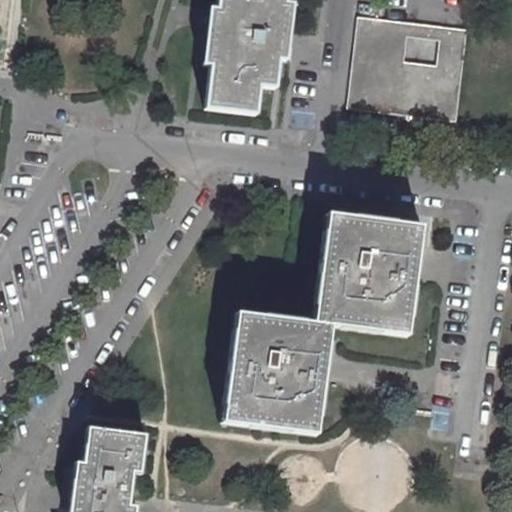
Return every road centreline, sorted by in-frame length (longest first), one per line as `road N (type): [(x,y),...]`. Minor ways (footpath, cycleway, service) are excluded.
road 1 (residential): [(84,121),(382,184),(511,194)]
road 2 (unknown): [(168,0),(161,22),(84,121)]
